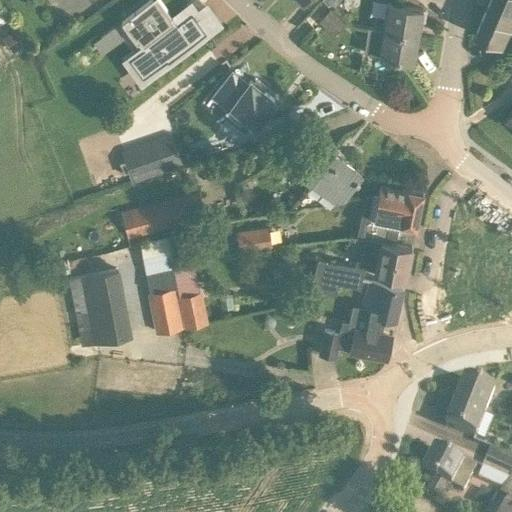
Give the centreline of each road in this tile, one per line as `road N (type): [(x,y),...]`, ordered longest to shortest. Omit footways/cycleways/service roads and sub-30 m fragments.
road 1 (unclassified): [(0,437),(114,439),(386,388)]
road 2 (unclassified): [(445,129),(395,118),(358,97),(235,0)]
road 3 (residential): [(436,354),(424,294),(444,199),(466,167)]
road 4 (tertiary): [(445,129),(463,0)]
